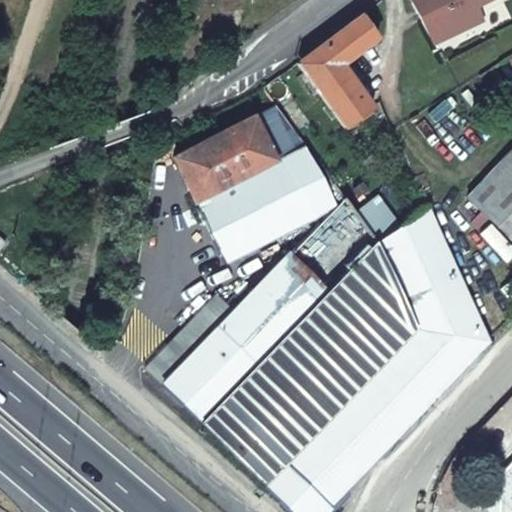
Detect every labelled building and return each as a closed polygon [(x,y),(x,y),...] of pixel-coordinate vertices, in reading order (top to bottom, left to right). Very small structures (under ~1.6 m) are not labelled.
[(471,9),(487,0),(410,0),(432,45),(452,36),(445,22),(471,9)] [(445,22),(452,36),(478,22),(471,9),(445,22)] [(294,63),(343,127),(371,106),(339,63),(374,37),(359,16),(294,63)] [(194,200),(302,145),(305,143),(277,104),(172,159),(194,200)] [(486,217),(511,240),(511,149),(466,198),(479,212),(470,222),(476,227),(486,217)] [(345,198),(377,242),(395,228),(364,185),(345,198)] [(410,200),(416,212),(425,205),(421,194),(410,200)] [(343,196),(237,307),(340,406),(358,387),(402,429),(488,339),(425,205),(416,212),(395,228),(377,242),(345,198),(343,196)] [(216,296),(144,371),(160,388),(233,312),(216,296)] [(340,406),(237,307),(160,388),(290,511),(322,511),(327,506),(328,506),(402,429),(358,387),(340,406)] [(511,511),(511,460),(496,478),(496,497),(510,511),(511,511)]
